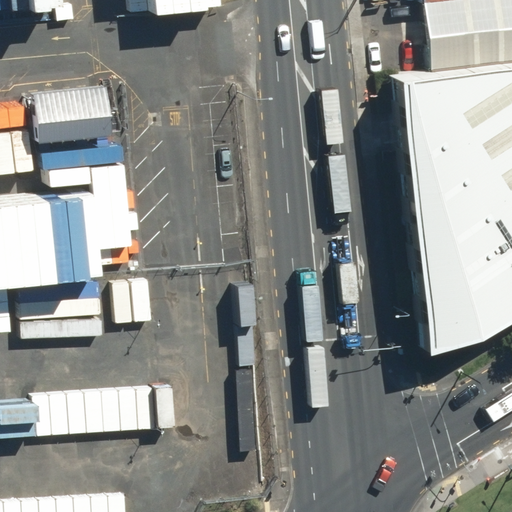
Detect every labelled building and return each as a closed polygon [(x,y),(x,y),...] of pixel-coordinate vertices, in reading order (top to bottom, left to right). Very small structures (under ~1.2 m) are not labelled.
[(78,0),(0,0),(0,20),(55,12),(54,5),(78,2),(78,0)] [(206,0),(125,0),(128,26),(208,16),(206,0)] [(511,0),(437,0),(414,3),(419,74),(511,62),(511,0)] [(386,77),(412,344),(459,329),(511,299),(511,62),(419,74),(386,77)] [(86,82),(15,89),(20,139),(92,131),(86,82)]
